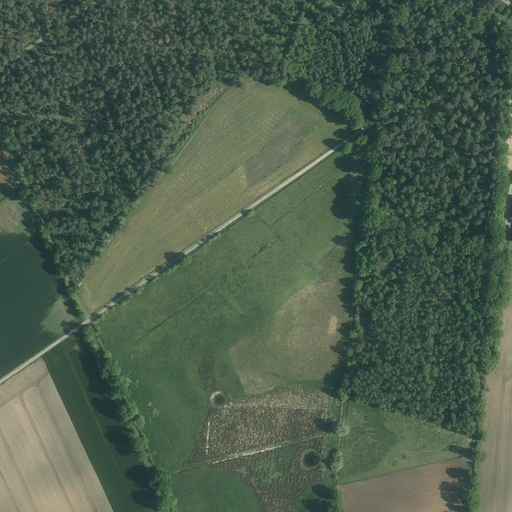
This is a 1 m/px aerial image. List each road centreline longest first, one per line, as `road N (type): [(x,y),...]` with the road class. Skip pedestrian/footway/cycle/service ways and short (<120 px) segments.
road 1 (track): [(0,381),(376,115),(399,0)]
road 2 (track): [(473,511),(510,142)]
road 3 (track): [(382,103),(510,142)]
